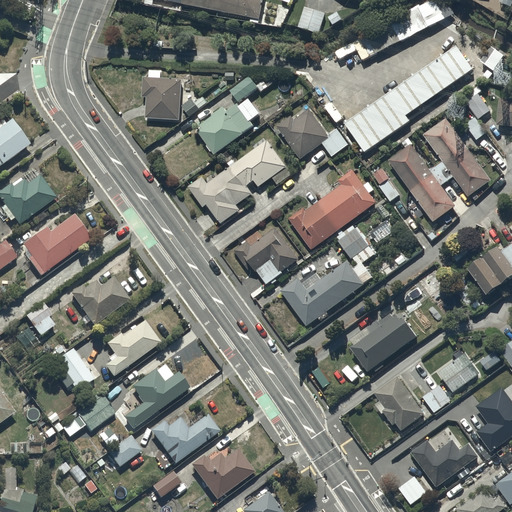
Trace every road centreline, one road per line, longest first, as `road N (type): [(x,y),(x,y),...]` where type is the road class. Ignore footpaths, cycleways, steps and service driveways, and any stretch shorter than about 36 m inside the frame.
road 1 (tertiary): [(83,0),(67,53),(76,109),(309,431)]
road 2 (residential): [(511,303),(441,336),(309,431)]
